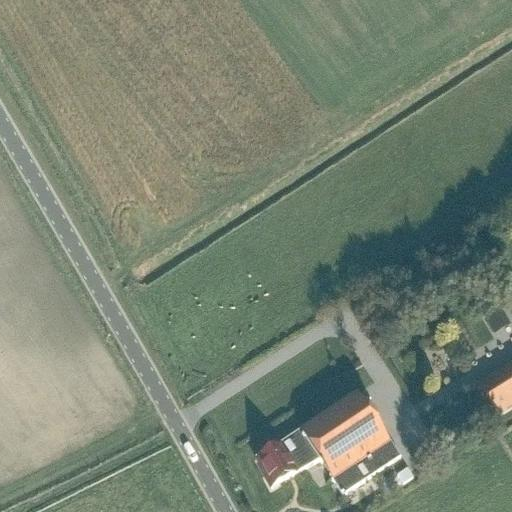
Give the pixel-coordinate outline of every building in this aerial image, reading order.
[(499,311),(485,320),(493,333),(507,325),(499,311)] [(497,421),(511,411),(511,367),(477,389),(497,421)] [(332,482),(389,443),(357,395),(300,433),(301,435),(319,463),(332,482)] [(272,491),(319,463),(301,435),(278,449),(279,451),(257,464),(267,480),(266,481),(272,491)] [(401,461),(389,443),(332,482),(343,499),(401,461)] [(414,482),(408,473),(397,481),(402,490),(414,482)]
